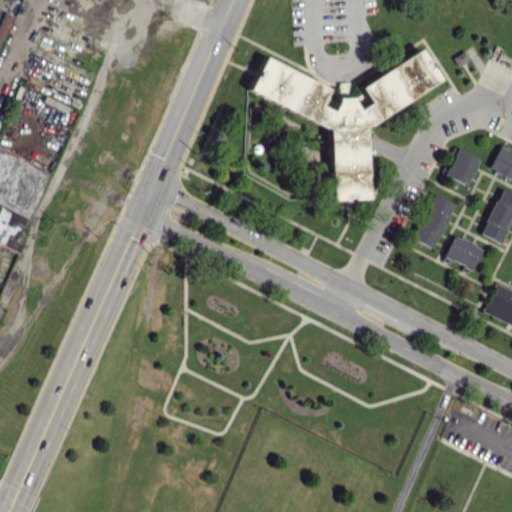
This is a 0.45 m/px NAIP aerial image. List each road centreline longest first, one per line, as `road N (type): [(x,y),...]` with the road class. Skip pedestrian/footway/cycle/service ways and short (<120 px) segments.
road 1 (secondary): [(138,213),(511,400)]
road 2 (secondary): [(511,368),(151,182)]
road 3 (secondary): [(138,213),(11,486)]
road 4 (residential): [(340,312),(437,119),(490,103)]
road 5 (secondary): [(229,0),(151,182)]
